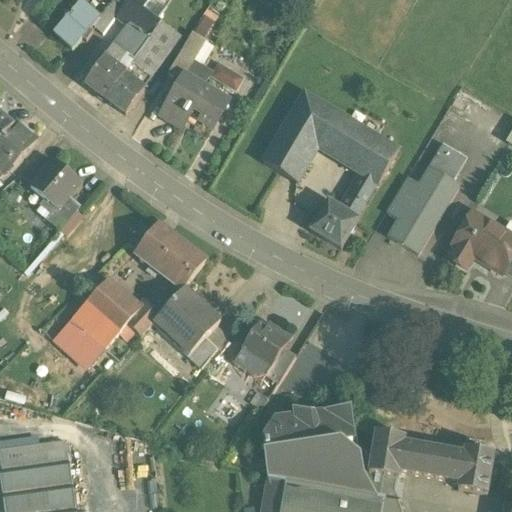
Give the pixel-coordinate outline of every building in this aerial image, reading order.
[(59,2),(56,0),(45,0),(32,17),(42,24),(59,2)] [(116,0),(99,22),(100,22),(95,28),(104,36),(115,20),(129,1),(129,0),(116,0)] [(167,9),(154,0),(129,0),(129,1),(158,23),(167,9)] [(158,23),(129,1),(115,20),(128,28),(150,42),(151,42),(161,25),(158,23)] [(82,6),(54,37),(72,53),(82,42),(85,45),(92,36),(89,34),(95,28),(100,22),(99,22),(82,6)] [(180,39),(161,25),(151,42),(168,55),(180,39)] [(150,42),(128,28),(105,60),(126,76),(132,68),(150,42)] [(192,36),(168,78),(181,86),(184,80),(185,80),(206,44),(192,36)] [(168,55),(151,42),(150,42),(132,68),(150,81),(168,55)] [(126,76),(105,60),(85,88),(106,103),(124,79),(126,76)] [(150,81),(132,68),(126,76),(124,79),(142,92),(150,81)] [(142,92),(124,79),(106,103),(126,118),(144,94),(142,92)] [(185,80),(184,80),(181,86),(161,119),(179,130),(185,119),(186,120),(188,117),(213,132),(229,106),(185,80)] [(305,98),(264,166),(298,187),(319,152),(362,178),(377,188),(379,189),(399,155),(305,98)] [(0,117),(0,143),(13,129),(13,128),(0,117)] [(13,129),(0,143),(0,172),(4,176),(11,168),(13,170),(36,143),(16,125),(13,128),(13,129)] [(468,162),(443,147),(430,171),(454,185),(468,162)] [(47,154),(22,178),(29,185),(54,161),(47,154)] [(56,165),(33,191),(57,212),(58,213),(70,200),(81,186),(56,165)] [(419,188),(398,222),(398,223),(387,241),(418,259),(460,189),(454,185),(430,171),(419,188)] [(377,188),(362,178),(349,199),(365,209),(377,188)] [(408,181),(387,217),(398,223),(398,222),(419,188),(408,181)] [(365,209),(349,199),(341,212),(357,222),(365,209)] [(70,200),(58,213),(57,212),(47,224),(60,235),(81,210),(70,200)] [(341,212),(330,205),(311,234),(341,252),(358,223),(357,222),(341,212)] [(507,237),(472,216),(453,249),(456,251),(449,262),(466,273),(474,260),(503,277),(511,262),(511,249),(503,244),(507,237)] [(158,227),(136,255),(149,265),(171,237),(158,227)] [(206,265),(171,237),(149,265),(169,281),(184,293),(206,265)] [(511,262),(503,277),(511,281),(511,262)] [(139,314),(128,327),(141,340),(153,327),(184,293),(169,281),(139,314)] [(139,314),(106,285),(72,324),(105,353),(128,327),(139,314)] [(184,293),(153,327),(188,360),(194,354),(194,355),(206,342),(221,326),(184,293)] [(273,337),(260,328),(243,354),(272,373),(285,353),(291,343),(275,333),(273,337)] [(218,353),(206,342),(194,355),(194,354),(188,360),(202,373),(218,353)] [(296,360),(285,353),(272,373),(268,380),(279,387),(296,360)] [(262,511),(280,511),(285,488),(385,505),(383,511),(403,511),(396,494),(398,483),(369,478),(372,462),(353,446),(349,416),(315,419),(294,414),(294,422),(276,424),(264,445),(267,481),(262,511)] [(407,443),(377,437),(372,462),(369,478),(398,483),(399,477),(459,488),(458,494),(487,499),(494,458),(465,453),(464,458),(406,448),(407,443)] [(75,511),(67,447),(1,456),(3,475),(1,476),(5,511),(75,511)] [(383,511),(385,505),(285,488),(280,511),(383,511)]
